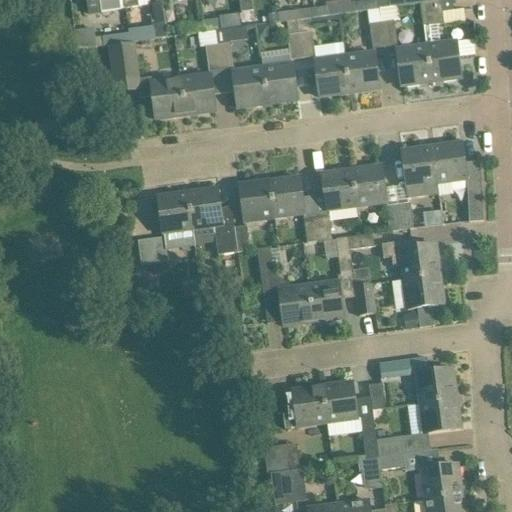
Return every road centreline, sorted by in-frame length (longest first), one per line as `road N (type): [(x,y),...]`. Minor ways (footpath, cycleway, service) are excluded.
road 1 (residential): [(151,154),(502,108)]
road 2 (residential): [(261,362),(484,330)]
road 3 (residential): [(509,285),(502,108)]
road 4 (residential): [(511,473),(494,456),(484,330)]
